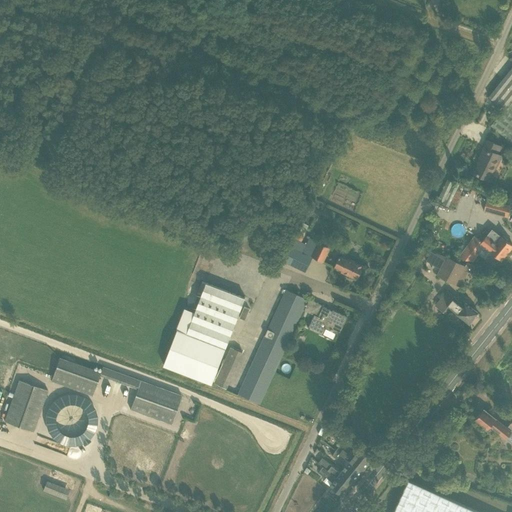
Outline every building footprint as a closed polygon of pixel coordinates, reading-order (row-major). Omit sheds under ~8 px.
[(511,67),(489,96),(504,109),(511,98),(511,67)] [(511,98),(504,109),(490,126),(511,142),(511,98)] [(490,180),(500,160),(502,156),(498,154),(501,146),(487,140),(479,158),(481,158),(474,173),(490,180)] [(447,180),(437,201),(449,207),(451,202),(455,204),(461,192),(456,190),(459,185),(447,180)] [(487,199),(484,210),(508,217),(511,206),(487,199)] [(295,239),(301,241),(305,234),(304,234),(308,225),(302,223),(298,231),(295,239)] [(511,247),(511,244),(501,236),(492,228),(487,234),(482,241),(474,235),(458,256),(472,261),(480,251),(486,256),(490,251),(501,260),(511,247)] [(291,247),(284,261),(306,272),(313,257),(323,262),(329,248),(309,237),(306,243),(295,239),(291,247)] [(446,255),(436,252),(431,263),(440,268),(436,274),(460,286),(467,272),(474,275),(477,269),(466,263),(465,265),(446,255)] [(358,278),(364,266),(347,258),(347,259),(340,256),(335,266),(342,269),(341,270),(358,278)] [(413,276),(408,273),(406,277),(403,283),(409,285),(412,280),(411,280),(413,276)] [(239,314),(243,303),(245,298),(206,283),(195,312),(184,308),(176,329),(177,330),(163,366),(212,384),(239,314)] [(282,356),(307,300),(286,290),(238,394),(260,404),(282,356)] [(478,313),(476,311),(465,302),(463,305),(453,297),(454,296),(446,290),(434,305),(446,313),(450,308),(469,323),(478,313)] [(304,310),(312,313),(314,315),(308,327),(321,334),(325,326),(339,333),(347,317),(332,310),(332,311),(323,306),(323,305),(309,298),(304,310)] [(244,307),(240,317),(245,320),(249,309),(244,307)] [(227,388),(243,352),(232,347),(216,383),(227,388)] [(59,358),(51,381),(92,395),(100,375),(100,373),(59,358)] [(19,380),(4,421),(33,431),(48,390),(19,380)] [(181,395),(140,381),(138,388),(130,409),(171,424),(181,395)] [(57,390),(42,435),(86,449),(101,404),(57,390)] [(511,420),(507,427),(484,409),(475,419),(488,429),(490,426),(507,439),(511,443),(511,442),(511,420)] [(360,449),(356,453),(351,449),(348,453),(339,446),(335,450),(362,471),(372,458),(360,449)] [(335,450),(332,455),(345,465),(342,469),(356,479),(362,471),(335,450)] [(318,462),(323,466),(349,487),(356,479),(342,469),(340,472),(322,457),(318,462)] [(330,485),(343,495),(349,487),(323,466),(319,471),(333,482),(330,485)] [(475,511),(406,480),(391,511),(475,511)] [(66,500),(68,494),(45,485),(43,491),(66,500)]
